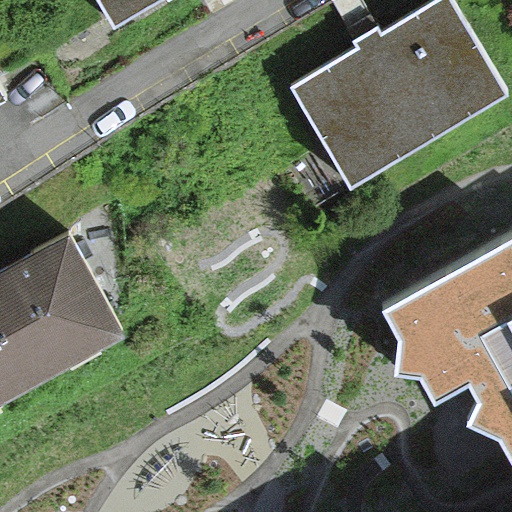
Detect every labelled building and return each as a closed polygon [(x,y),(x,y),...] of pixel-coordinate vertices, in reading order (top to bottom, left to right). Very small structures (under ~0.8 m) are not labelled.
[(155,0),(98,0),(113,25),(155,0)] [(361,50),(293,89),(351,189),(509,98),(451,0),(443,0),(384,35),(380,29),(368,36),(357,42),(361,50)] [(245,200),(182,220),(198,268),(261,248),(245,200)] [(0,381),(111,320),(63,233),(0,268),(0,381)] [(511,511),(511,240),(384,311),(433,406),(470,387),(511,463),(511,511)]
